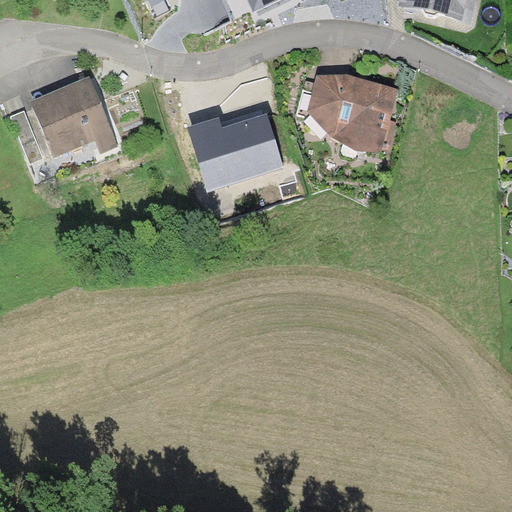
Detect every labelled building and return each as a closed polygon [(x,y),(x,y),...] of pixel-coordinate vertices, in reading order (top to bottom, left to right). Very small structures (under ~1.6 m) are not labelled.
[(221,0),(232,23),(280,0),(305,0),(305,1),(306,0),(221,0)] [(400,0),(399,7),(417,12),(471,25),(477,0),(475,0),(400,0)] [(309,114),(333,137),(381,151),(398,92),(349,78),(318,79),(309,114)] [(57,94),(33,104),(57,157),(96,139),(102,152),(118,145),(89,79),(57,94)] [(25,112),(12,116),(30,163),(43,158),(25,112)] [(221,121),(186,132),(206,197),(285,173),(268,118),(229,130),(225,131),(221,121)]
